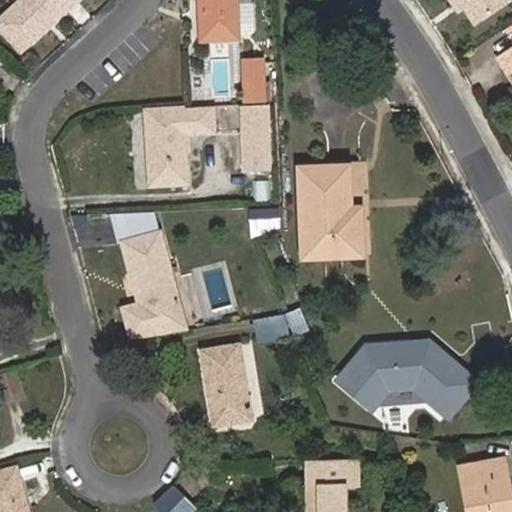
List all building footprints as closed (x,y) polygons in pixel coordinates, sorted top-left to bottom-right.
[(11,0),(0,10),(0,19),(21,42),(67,0),(11,0)] [(197,0),(201,46),(238,44),(234,0),(197,0)] [(452,0),(459,9),(465,5),(461,0),(452,0)] [(461,0),(465,5),(476,22),(510,0),(461,0)] [(511,62),(511,44),(500,52),(508,65),(511,62)] [(251,113),(266,112),(262,75),(262,70),(248,70),(251,113)] [(213,127),(212,115),(194,116),(192,113),(146,117),(152,191),(189,188),(184,137),(183,130),(213,127)] [(277,174),(272,115),(254,117),(255,126),(249,127),(253,176),(277,174)] [(214,135),(213,127),(183,130),(184,137),(214,135)] [(354,207),(358,206),(356,174),(308,178),(316,266),(373,261),(369,214),(359,215),(354,215),(354,207)] [(287,236),(287,221),(271,221),(272,236),(287,236)] [(190,303),(163,228),(127,240),(153,315),(190,303)] [(268,277),(254,281),(262,312),(276,308),(268,277)] [(304,310),(288,316),(296,334),(312,328),(304,310)] [(254,342),(285,336),(281,314),(250,320),(254,342)] [(212,347),(221,423),(258,419),(248,343),(212,347)] [(374,350),(345,382),(378,411),(396,392),(420,391),(453,420),(483,388),(436,346),(374,350)] [(16,369),(0,374),(0,396),(2,403),(24,396),(16,369)] [(368,456),(314,456),(313,511),(352,511),(353,478),(368,479),(368,456)] [(511,511),(511,491),(507,461),(463,469),(470,511),(511,511)] [(34,511),(21,466),(0,472),(0,511),(34,511)] [(191,511),(177,488),(156,500),(163,511),(191,511)]
